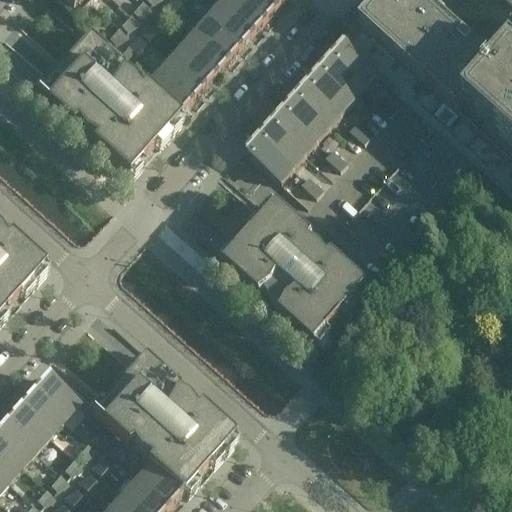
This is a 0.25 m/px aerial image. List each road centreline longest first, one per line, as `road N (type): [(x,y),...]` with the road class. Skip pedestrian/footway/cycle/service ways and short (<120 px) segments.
road 1 (residential): [(86,281),(339,0)]
road 2 (residential): [(286,460),(86,281)]
road 3 (residential): [(0,378),(86,281)]
